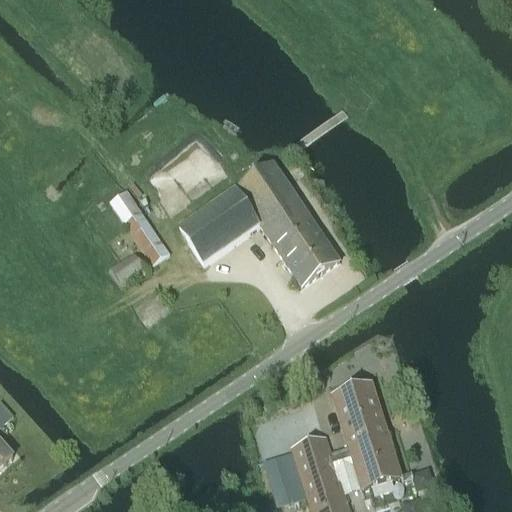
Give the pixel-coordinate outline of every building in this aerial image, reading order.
[(237,196),(180,234),(204,269),(260,232),(302,292),(340,267),(272,167),(235,193),(237,196)] [(153,271),(170,259),(127,196),(110,208),(153,271)] [(109,275),(121,293),(144,277),(132,259),(109,275)] [(146,333),(173,314),(159,295),(132,314),(146,333)] [(293,457),(274,464),(288,509),(308,503),(310,511),(346,511),(338,485),(356,479),(362,495),(401,483),(372,390),(332,402),(349,456),(330,461),(325,443),(292,453),(293,457)] [(0,431),(13,419),(0,406),(0,405),(0,431)] [(0,472),(13,461),(0,446),(0,472)] [(411,478),(416,495),(434,489),(429,472),(411,478)] [(401,507),(402,511),(420,511),(417,502),(401,507)]
